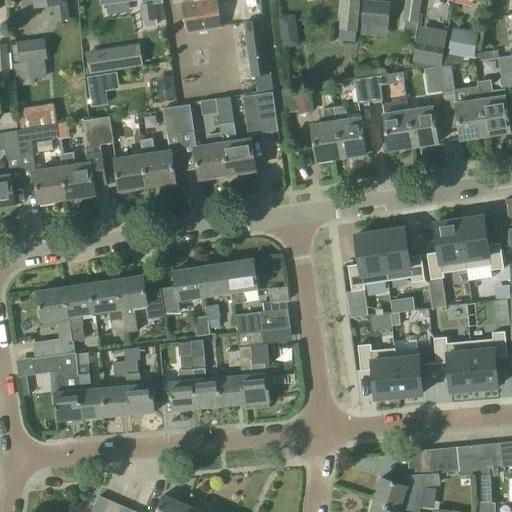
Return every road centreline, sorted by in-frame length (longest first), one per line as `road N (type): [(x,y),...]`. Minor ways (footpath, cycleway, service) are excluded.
road 1 (residential): [(13,465),(321,432)]
road 2 (residential): [(0,261),(291,220)]
road 3 (residential): [(291,220),(511,184)]
road 4 (residential): [(321,432),(291,220)]
road 5 (residential): [(321,432),(511,416)]
